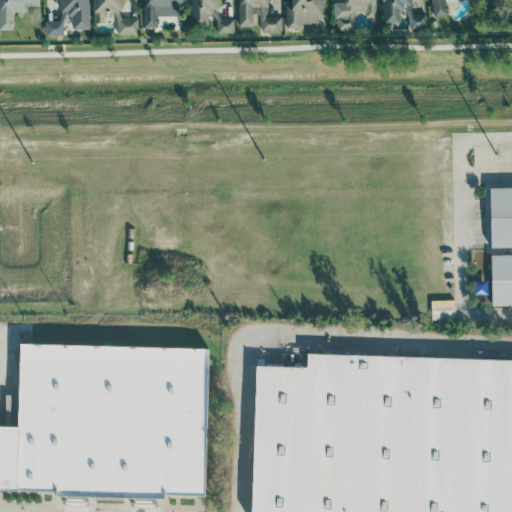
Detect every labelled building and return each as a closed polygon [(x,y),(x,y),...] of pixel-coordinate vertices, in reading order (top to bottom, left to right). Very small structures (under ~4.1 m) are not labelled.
[(26,12),(27,6),(38,6),(38,0),(0,0),(0,30),(11,30),(11,12),(26,12)] [(87,29),(87,0),(58,0),(58,22),(44,21),(44,36),(63,36),(63,29),(87,29)] [(91,0),(92,23),(103,22),(103,14),(120,14),(119,0),(91,0)] [(183,0),(141,0),(141,29),(156,29),(157,11),(173,11),(173,5),(183,6),(183,0)] [(188,0),(190,28),(209,27),(208,21),(214,21),(215,33),(233,33),(232,20),(218,20),(217,0),(188,0)] [(266,0),(237,0),(238,27),(251,27),(251,17),(259,17),(259,31),(280,31),(280,17),(266,17),(266,0)] [(287,0),(287,26),(322,27),(322,0),(287,0)] [(374,17),(374,0),(335,0),(335,31),(353,31),(353,6),(364,6),(364,17),(374,17)] [(381,0),(381,24),(400,24),(399,10),(410,10),(409,0),(381,0)] [(430,0),(432,16),(445,14),(444,2),(462,0),(430,0)] [(135,20),(116,20),(116,34),(135,34),(135,20)] [(511,246),(489,247),(489,189),(511,188),(511,246)] [(511,253),(491,254),(492,306),(511,305),(511,253)] [(453,304),(432,305),(433,320),(453,319),(453,304)] [(206,352),(206,498),(0,492),(0,428),(18,429),(19,346),(206,352)] [(248,511),(254,365),(306,367),(306,351),(511,359),(511,511),(248,511)]
